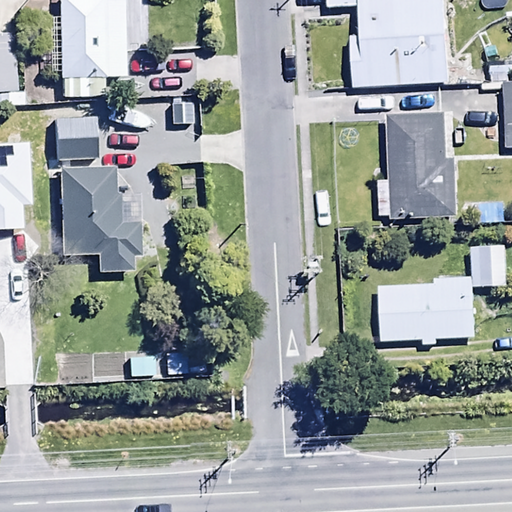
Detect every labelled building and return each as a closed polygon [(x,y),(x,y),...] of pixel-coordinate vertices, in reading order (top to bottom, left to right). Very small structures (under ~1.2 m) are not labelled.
[(119,0),(54,0),(55,83),(58,83),(58,102),(101,102),(101,82),(120,82),(119,0)] [(322,0),(323,13),(354,12),(356,40),(347,41),(350,93),(444,88),(439,0),(322,0)] [(0,111),(7,111),(6,98),(11,98),(8,42),(0,42),(0,111)] [(511,152),(511,89),(498,90),(502,153),(511,152)] [(15,116),(16,162),(60,161),(59,115),(15,116)] [(442,121),(384,121),(384,185),(375,185),(375,221),(386,220),(386,224),(452,224),(452,164),(442,164),(442,121)] [(111,173),(55,174),(56,259),(94,259),(95,277),(128,277),(128,263),(137,263),(136,197),(111,197),(111,173)] [(468,251),(469,283),(469,292),(504,291),(502,250),(468,251)] [(375,291),(377,347),(420,345),(420,350),(434,349),(434,344),(472,343),(469,292),(469,283),(431,285),(431,288),(375,291)]
